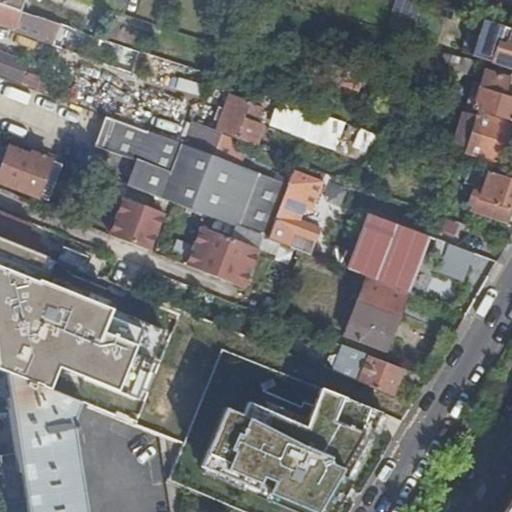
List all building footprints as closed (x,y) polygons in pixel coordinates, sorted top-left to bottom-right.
[(0,0),(0,6),(23,14),(27,0),(0,0)] [(71,0),(129,19),(135,0),(71,0)] [(0,24),(18,30),(17,34),(58,49),(65,29),(23,14),(0,6),(0,24)] [(511,30),(499,27),(494,44),(503,47),(497,65),(511,70),(511,30)] [(104,42),(89,37),(87,44),(101,49),(104,42)] [(503,47),(494,44),(488,62),(497,65),(503,47)] [(0,52),(0,77),(7,81),(15,58),(0,52)] [(481,66),(455,58),(450,76),(465,81),(468,73),(478,77),(481,66)] [(367,78),(335,68),(330,84),(362,94),(367,78)] [(484,115),(511,123),(511,81),(489,74),(479,107),(471,105),(470,111),(477,113),(484,115)] [(253,105),(233,98),(220,133),(241,140),(253,105)] [(484,115),(477,113),(475,120),(480,121),(470,155),(504,167),(511,143),(511,126),(483,118),(484,115)] [(184,147),(108,118),(94,154),(135,170),(138,163),(173,176),(184,147)] [(387,141),(349,128),(340,152),(378,165),(387,141)] [(135,170),(129,186),(239,230),(260,176),(184,147),(173,176),(138,163),(135,170)] [(0,185),(38,199),(52,162),(33,155),(32,158),(10,150),(0,175),(0,185)] [(467,187),(477,191),(487,194),(494,174),(474,167),(467,187)] [(511,180),(494,174),(487,194),(477,191),(474,199),(479,201),(475,215),(510,227),(511,220),(511,180)] [(260,176),(239,230),(269,241),(290,186),(260,176)] [(314,211),(319,198),(290,186),(269,241),(289,249),(295,234),(316,243),(321,230),(300,222),(306,208),(314,211)] [(32,225),(1,213),(0,216),(0,240),(7,243),(46,258),(48,251),(40,248),(42,242),(27,236),(32,225)] [(408,294),(431,237),(368,214),(348,269),(408,294)] [(488,276),(496,262),(438,239),(433,254),(443,259),(438,272),(477,286),(482,273),(488,276)] [(65,249),(60,264),(80,272),(83,273),(89,259),(65,249)] [(0,266),(0,372),(49,393),(60,367),(144,401),(170,333),(0,266)] [(346,337),(369,346),(375,334),(382,336),(391,340),(407,298),(367,282),(346,337)] [(375,334),(369,346),(377,350),(382,336),(375,334)] [(331,353),(335,344),(319,338),(315,347),(331,353)] [(394,398),(406,370),(368,355),(358,383),(394,398)] [(49,393),(0,372),(0,421),(11,420),(17,457),(2,459),(10,511),(87,511),(78,449),(81,447),(79,429),(80,423),(86,408),(49,393)] [(334,511),(392,416),(305,383),(290,421),(234,397),(227,411),(206,402),(180,464),(288,511),(334,511)]
